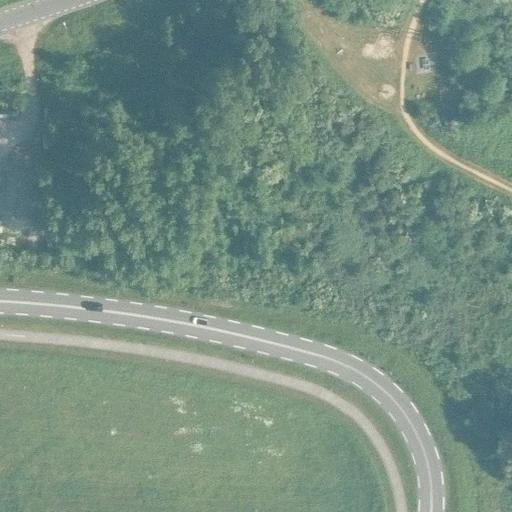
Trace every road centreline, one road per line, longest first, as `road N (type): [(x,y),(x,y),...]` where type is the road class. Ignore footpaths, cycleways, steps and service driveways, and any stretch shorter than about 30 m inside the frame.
road 1 (primary): [(440,511),(436,475),(406,415),(348,375),(226,343),(0,314)]
road 2 (tertiary): [(0,45),(121,0)]
